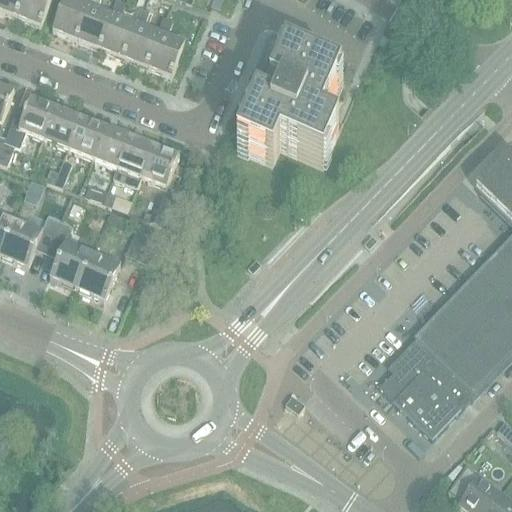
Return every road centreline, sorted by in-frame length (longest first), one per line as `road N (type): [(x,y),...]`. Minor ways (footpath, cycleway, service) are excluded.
road 1 (unclassified): [(422,481),(318,381),(467,228)]
road 2 (residential): [(255,0),(201,126),(0,55)]
road 3 (secondary): [(271,305),(498,71)]
road 4 (residential): [(498,71),(372,0)]
road 5 (residential): [(511,387),(422,481)]
